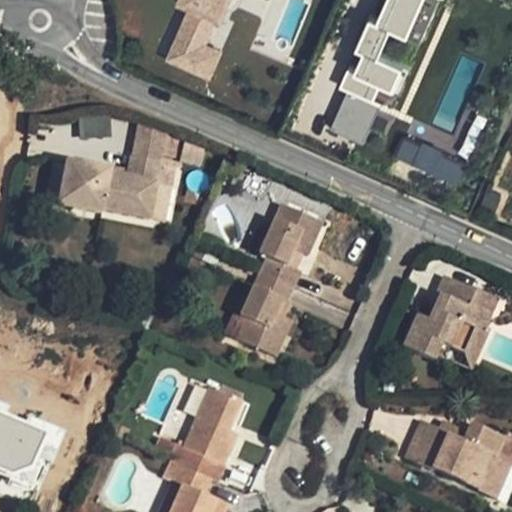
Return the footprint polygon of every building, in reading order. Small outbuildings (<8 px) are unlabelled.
[(205,42),(217,15),(222,17),(229,0),(181,0),(193,5),(170,57),(194,68),(205,42)] [(228,19),(236,0),(229,0),(222,17),(228,19)] [(351,87),(332,128),(364,142),(383,99),(369,93),(378,73),(394,81),(406,55),(386,46),(396,22),(424,35),(439,0),(391,0),(386,12),(379,8),(366,37),(373,40),(361,67),(352,63),(343,84),(351,87)] [(210,75),(222,49),(205,42),(194,68),(210,75)] [(110,117),(78,118),(79,140),(111,138),(110,117)] [(166,135),(137,125),(131,158),(160,163),(166,135)] [(407,136),(395,156),(453,188),(464,168),(407,136)] [(109,171),(67,163),(59,205),(101,214),(102,211),(149,220),(160,163),(131,158),(129,157),(125,178),(109,174),(109,171)] [(160,163),(149,220),(164,224),(174,167),(160,163)] [(259,273),(293,288),(301,272),(296,270),(286,265),(293,251),(307,257),(322,224),(280,205),(258,255),(266,259),(259,273)] [(258,226),(248,249),(258,254),(269,231),(258,226)] [(223,244),(201,234),(197,244),(218,254),(223,244)] [(296,270),(303,256),(293,251),(286,265),(296,270)] [(293,288),(259,273),(253,287),(240,317),(244,320),(236,340),(275,358),(284,337),(283,331),(279,326),(283,318),(289,304),(286,302),(293,288)] [(418,316),(404,348),(433,361),(435,357),(441,344),(463,353),(476,324),(484,328),(498,299),(476,290),(475,291),(444,277),(437,293),(440,295),(447,298),(435,324),(429,321),(418,316)] [(247,284),(224,335),(236,340),(244,320),(240,317),(253,287),(247,284)] [(435,324),(447,298),(440,295),(429,321),(435,324)] [(283,318),(279,326),(283,331),(284,337),(289,339),(296,325),(283,318)] [(441,344),(435,357),(471,373),(490,330),(484,328),(476,324),(463,353),(441,344)] [(240,401),(242,396),(221,387),(219,392),(210,387),(183,448),(177,445),(170,461),(172,462),(212,480),(217,482),(237,436),(228,432),(242,402),(240,401)] [(0,410),(0,476),(34,486),(46,444),(56,447),(61,427),(0,410)] [(467,434),(441,422),(437,430),(463,442),(467,434)] [(421,423),(405,457),(491,496),(506,463),(494,458),(503,438),(471,424),(467,434),(463,442),(437,430),(421,423)] [(503,438),(494,458),(506,463),(511,466),(511,465),(511,436),(505,433),(503,438)] [(204,496),(212,480),(172,462),(164,479),(171,482),(181,486),(169,511),(221,511),(224,505),(204,496)] [(169,511),(181,486),(171,482),(158,511),(169,511)]
